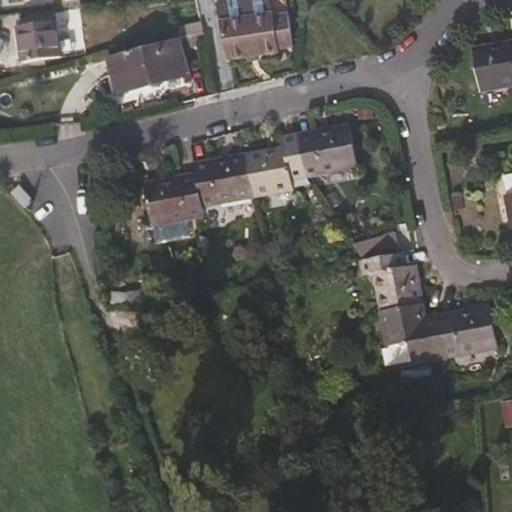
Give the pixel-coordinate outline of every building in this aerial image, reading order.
[(227,60),(240,57),(281,50),(280,47),(293,45),(288,12),(274,15),(273,12),(272,11),(269,0),(219,0),(216,4),(227,60)] [(61,58),(56,23),(19,28),(24,64),(61,58)] [(204,33),(203,27),(183,32),(184,38),(204,33)] [(189,76),(182,50),(206,43),(204,33),(184,38),(109,58),(119,94),(189,76)] [(511,44),(471,53),(478,91),(511,84),(511,44)] [(356,167),(349,127),(297,137),(305,177),(356,167)] [(305,177),(297,137),(282,140),(283,150),(245,157),(253,196),(292,188),(290,180),(305,177)] [(253,196),(245,157),(193,166),(195,177),(201,206),(253,196)] [(511,175),(502,177),(511,228),(511,175)] [(201,206),(195,177),(143,186),(150,225),(202,216),(201,206)] [(32,201),(17,186),(10,194),(24,209),(32,201)] [(421,305),(414,266),(403,268),(400,253),(362,261),(365,277),(375,275),(382,312),(421,305)] [(444,351),(438,319),(425,321),(421,305),(382,312),(388,347),(408,343),(412,362),(444,356),(444,351)] [(497,347),(489,308),(438,319),(444,351),(444,356),(497,347)]
